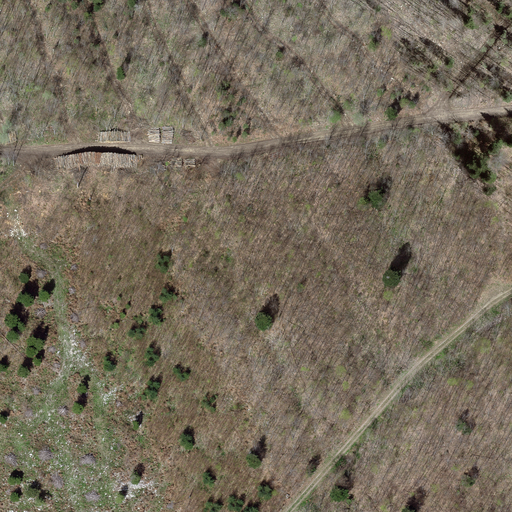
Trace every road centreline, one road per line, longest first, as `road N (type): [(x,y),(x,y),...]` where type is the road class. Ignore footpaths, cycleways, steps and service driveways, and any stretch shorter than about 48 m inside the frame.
road 1 (track): [(511,110),(218,150),(0,149)]
road 2 (track): [(511,290),(402,381),(287,511)]
